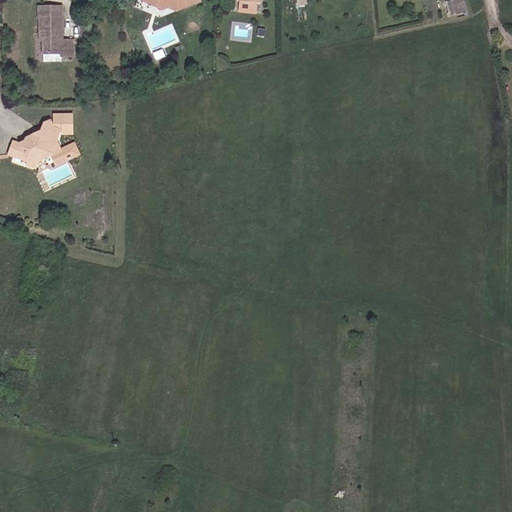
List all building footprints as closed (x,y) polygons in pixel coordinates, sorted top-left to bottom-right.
[(145,0),(144,2),(166,12),(171,9),(181,13),(206,3),(204,0),(145,0)] [(264,0),(239,0),(239,1),(243,2),(242,14),(259,16),(260,4),(264,4),(264,0)] [(468,0),(459,0),(451,2),(453,15),(471,11),(468,0)] [(67,8),(42,8),(42,62),(81,62),(79,40),(68,40),(67,8)] [(77,115),(57,116),(56,126),(55,122),(47,125),(44,133),(28,139),(24,144),(17,143),(12,156),(31,163),(29,166),(40,171),(42,164),(55,158),(60,169),(84,156),(78,144),(65,150),(61,143),(64,137),(77,137),(77,115)]
